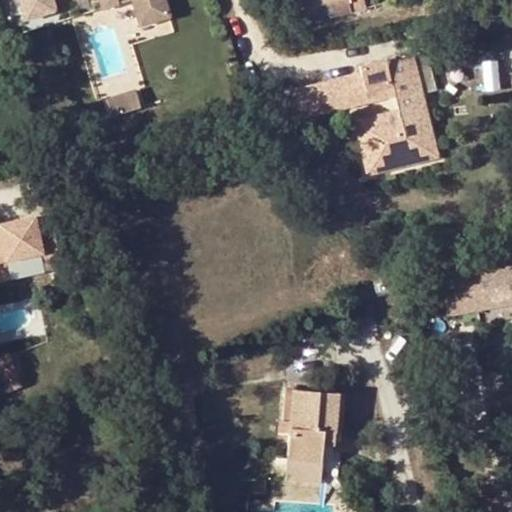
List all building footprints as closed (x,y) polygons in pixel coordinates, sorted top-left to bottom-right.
[(133,0),(141,25),(169,17),(164,0),(133,0)] [(299,0),(302,8),(332,0),(342,0),(345,9),(368,3),(367,0),(299,0)] [(394,98),(420,93),(412,58),(385,64),(384,60),(358,66),(363,91),(374,89),(389,86),(392,97),(394,98)] [(108,88),(114,104),(142,93),(136,78),(108,88)] [(374,89),(376,100),(392,97),(389,86),(374,89)] [(397,112),(423,107),(420,93),(394,98),(397,112)] [(423,107),(397,112),(378,116),(379,123),(354,127),(364,173),(411,165),(409,156),(432,150),(423,107)] [(379,123),(378,116),(353,121),(354,127),(379,123)] [(34,220),(6,225),(17,261),(41,257),(43,264),(60,261),(53,224),(35,227),(34,220)] [(0,264),(17,261),(6,225),(0,225),(0,264)] [(511,261),(471,268),(446,272),(449,294),(475,289),(477,307),(511,301),(511,261)] [(475,289),(449,294),(453,311),(477,307),(475,289)] [(0,355),(0,383),(3,392),(21,386),(8,352),(0,355)] [(166,392),(173,431),(197,428),(191,388),(166,392)] [(322,444),(333,444),(337,393),(293,388),(293,391),(283,391),(281,432),(289,433),(287,457),(321,460),(322,444)] [(321,460),(287,457),(285,478),(319,482),(321,460)]
